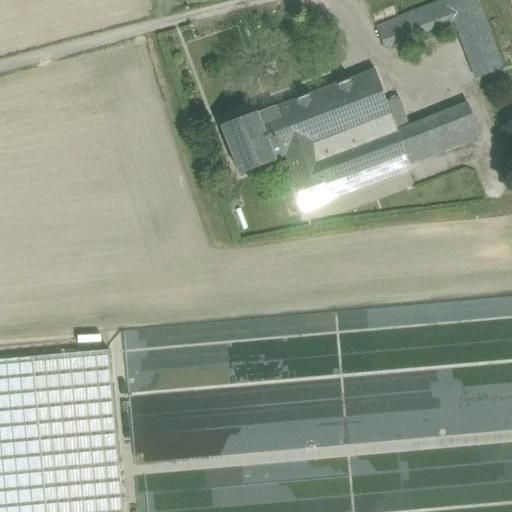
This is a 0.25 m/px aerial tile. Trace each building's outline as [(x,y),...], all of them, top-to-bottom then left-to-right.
[(476,0),(447,0),(376,27),(384,47),(454,21),(466,16),(481,11),(476,0)] [(466,16),(454,21),(476,79),(503,69),(481,11),(466,16)] [(375,71),(258,115),(275,159),(285,155),(298,193),(328,182),(335,198),(410,169),(409,165),(396,130),(387,103),(375,71)] [(397,100),(387,103),(396,130),(406,126),(397,100)] [(406,126),(396,130),(409,165),(480,138),(467,103),(406,126)] [(257,112),(221,126),(240,175),(276,161),(275,159),(258,115),(257,112)] [(374,185),(379,198),(410,185),(405,172),(374,185)] [(328,182),(298,193),(304,210),(335,198),(328,182)] [(122,511),(108,351),(0,360),(0,511),(122,511)]
